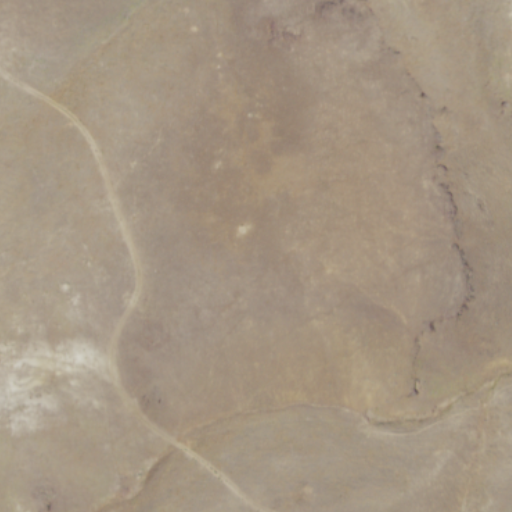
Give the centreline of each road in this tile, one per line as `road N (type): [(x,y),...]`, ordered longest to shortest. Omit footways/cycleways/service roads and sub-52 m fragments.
road 1 (track): [(0,69),(78,119),(97,150),(136,263),(137,288),(109,354),(114,379),(154,428),(263,511)]
road 2 (track): [(200,462),(202,445),(219,431),(272,425),(324,434),(330,416),(296,413)]
